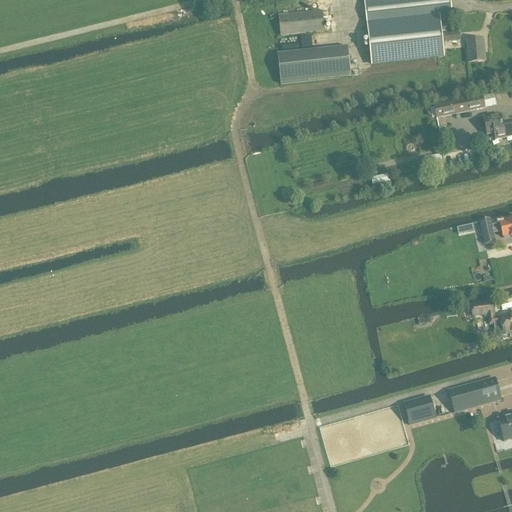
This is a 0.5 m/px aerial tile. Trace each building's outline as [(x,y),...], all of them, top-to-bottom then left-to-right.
[(449,0),(364,0),(371,65),(443,57),(439,22),(452,20),(449,0)] [(280,38),(324,33),(322,12),(278,16),(280,38)] [(444,44),(460,42),(459,34),(444,36),(444,44)] [(469,65),(484,63),(482,49),(484,48),(483,40),(466,42),(469,65)] [(280,85),(351,78),(348,48),(277,56),(280,85)] [(434,108),(436,120),(484,109),(482,97),(445,105),(445,103),(437,105),(437,107),(434,108)] [(483,118),(487,137),(494,135),(495,142),(504,140),(511,138),(511,132),(510,123),(501,125),(499,116),(491,118),(490,117),(483,118)] [(444,131),(443,128),(438,129),(439,132),(438,132),(440,142),(450,140),(448,130),(444,131)] [(427,158),(429,167),(426,168),(427,176),(443,173),(440,156),(427,158)] [(511,237),(511,220),(507,222),(507,223),(500,225),(491,227),(490,222),(490,221),(480,223),(480,224),(485,246),(495,243),(493,234),(501,232),(503,239),(510,237),(511,238),(511,237)] [(494,325),(496,338),(505,337),(505,335),(511,333),(511,316),(501,318),(501,319),(494,320),(493,315),(494,315),(493,304),(471,307),(467,308),(468,314),(472,313),(473,318),(488,316),(489,326),(494,325)] [(412,321),(413,327),(419,326),(419,325),(426,324),(426,325),(431,324),(430,317),(425,318),(425,319),(412,321)] [(454,415),(501,402),(494,379),(447,392),(454,415)] [(409,427),(435,420),(429,397),(403,404),(409,427)] [(503,443),(511,441),(511,415),(497,420),(503,443)]
